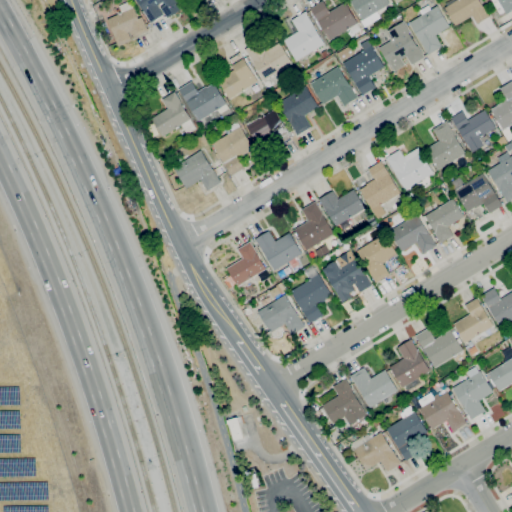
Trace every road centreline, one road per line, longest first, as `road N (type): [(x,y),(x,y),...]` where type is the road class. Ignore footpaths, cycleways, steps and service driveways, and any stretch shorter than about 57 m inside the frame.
road 1 (motorway): [(198,511),(165,391),(101,217),(0,13)]
road 2 (residential): [(511,42),(180,247)]
road 3 (motorway): [(0,157),(81,352),(128,511)]
road 4 (tertiary): [(191,266),(70,0)]
road 5 (residential): [(511,238),(271,389)]
road 6 (residential): [(260,0),(110,92)]
road 7 (tertiary): [(271,389),(357,511)]
road 8 (residential): [(511,436),(387,511)]
